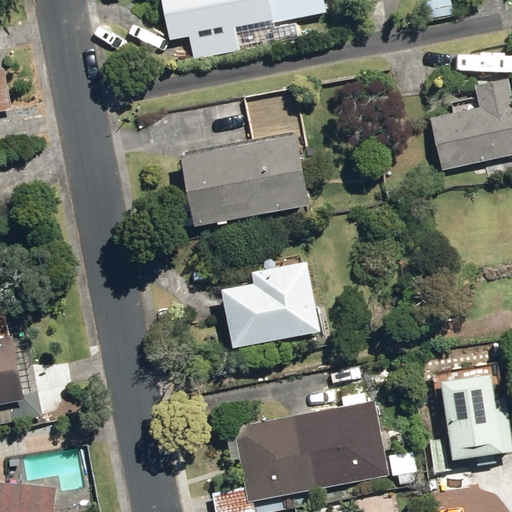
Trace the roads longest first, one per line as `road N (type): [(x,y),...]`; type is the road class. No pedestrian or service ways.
road 1 (residential): [(160,511),(67,0)]
road 2 (unknown): [(110,101),(470,30),(487,0)]
